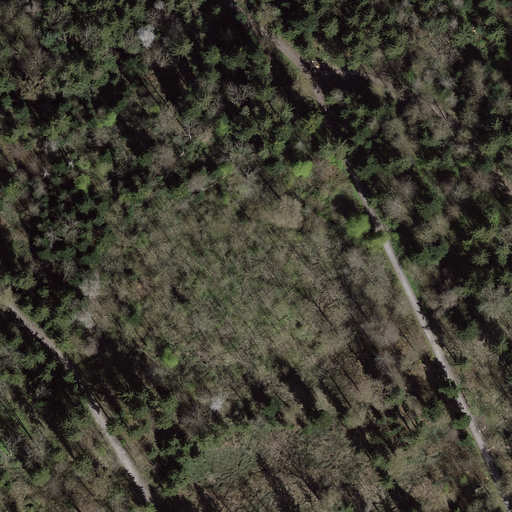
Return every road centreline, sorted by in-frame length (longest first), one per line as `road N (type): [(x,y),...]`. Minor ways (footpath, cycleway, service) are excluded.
road 1 (track): [(224,0),(301,64),(511,511)]
road 2 (track): [(151,511),(72,373),(0,296)]
road 3 (track): [(301,64),(403,91),(432,109),(511,189)]
